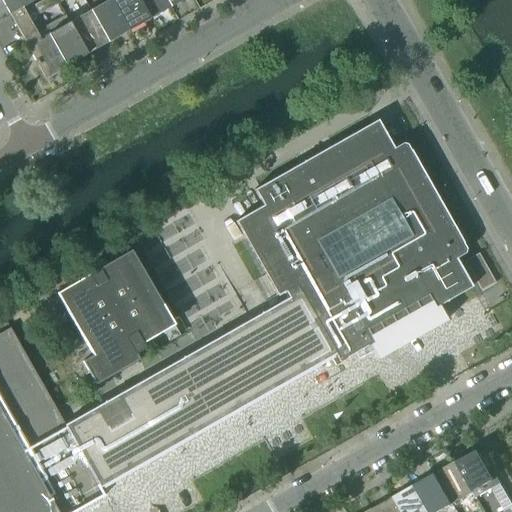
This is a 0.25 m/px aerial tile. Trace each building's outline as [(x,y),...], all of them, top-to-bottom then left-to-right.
[(7,15),(20,8),(21,9),(29,3),(35,0),(0,0),(8,14),(7,15)] [(89,11),(107,44),(108,43),(107,42),(127,31),(127,32),(129,31),(128,30),(110,0),(109,0),(110,0),(90,11),(89,11)] [(110,0),(128,30),(148,19),(149,20),(137,0),(110,0)] [(137,0),(149,20),(150,19),(149,19),(169,7),(169,8),(170,8),(164,0),(137,0)] [(164,0),(170,8),(171,8),(170,7),(181,0),(164,0)] [(42,1),(32,7),(36,15),(47,9),(42,1)] [(36,15),(32,7),(29,3),(21,9),(28,20),(36,15)] [(26,48),(27,49),(40,41),(36,35),(28,20),(21,9),(20,8),(7,15),(8,16),(9,16),(27,47),(26,48)] [(69,22),(68,23),(86,55),(87,55),(86,54),(106,43),(106,44),(107,44),(89,11),(88,11),(89,12),(69,23),(69,22)] [(44,30),(64,66),(65,67),(66,67),(65,66),(85,55),(86,56),(86,55),(68,23),(64,16),(43,28),(44,30)] [(40,41),(27,49),(34,62),(33,63),(36,67),(37,67),(44,79),(45,79),(44,78),(64,66),(44,30),(36,35),(40,41)] [(331,349),(339,363),(471,288),(455,260),(464,255),(465,250),(406,146),(401,144),(392,149),(376,121),(253,191),(262,207),(234,222),(276,297),(277,297),(278,298),(249,315),(252,318),(65,429),(97,486),(331,349)] [(138,360),(135,355),(145,349),(144,347),(143,346),(142,344),(163,332),(173,326),(174,326),(130,250),(97,270),(95,265),(86,271),(88,275),(55,294),(60,301),(92,357),(81,363),(94,385),(138,360)] [(477,294),(498,283),(480,251),(460,262),(477,294)] [(164,335),(168,342),(179,336),(173,326),(163,332),(164,335)] [(77,511),(104,497),(99,488),(99,489),(63,426),(64,426),(9,329),(8,330),(0,334),(0,511),(77,511)] [(511,412),(487,424),(497,444),(511,437),(511,412)] [(455,464),(454,464),(471,494),(474,499),(486,492),(500,485),(496,478),(493,480),(477,451),(476,451),(476,452),(456,463),(456,462),(455,463),(455,464)] [(434,475),(451,505),(471,494),(454,464),(435,475),(435,474),(434,475)] [(413,487),(427,511),(438,511),(451,505),(434,475),(414,486),(413,487)] [(393,498),(392,498),(400,511),(427,511),(413,487),(393,498)] [(400,511),(392,498),(392,499),(373,510),(372,510),(371,510),(372,511),(400,511)]
